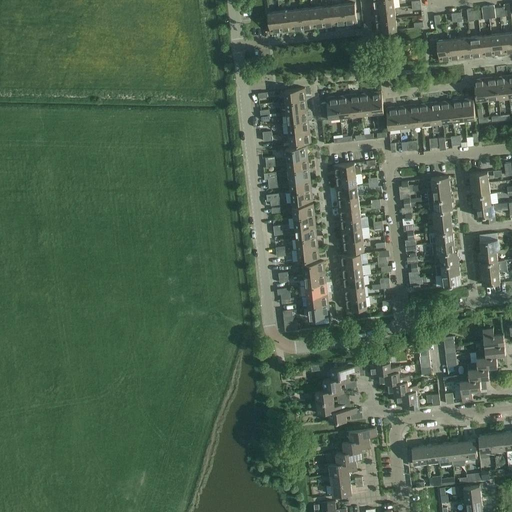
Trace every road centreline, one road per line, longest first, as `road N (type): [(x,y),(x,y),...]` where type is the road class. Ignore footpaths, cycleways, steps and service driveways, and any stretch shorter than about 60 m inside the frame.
road 1 (residential): [(242,87),(273,334),(287,347),(341,342)]
road 2 (residential): [(341,342),(311,81)]
road 3 (residential): [(370,75),(385,74),(387,93),(469,84),(466,63),(511,58)]
road 4 (residential): [(403,323),(387,164)]
road 5 (residential): [(236,44),(366,34)]
